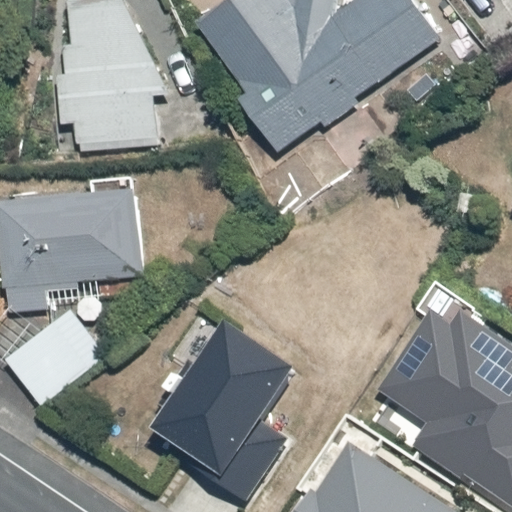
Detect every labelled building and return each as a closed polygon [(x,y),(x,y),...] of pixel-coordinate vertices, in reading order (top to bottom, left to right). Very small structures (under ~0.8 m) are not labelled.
[(241,0),(206,29),(252,92),(241,100),(284,159),(456,34),(431,0),(241,0)] [(138,2),(76,5),(79,43),(71,44),(73,72),(63,73),(67,130),(83,128),(84,150),(163,144),(159,95),(174,94),(138,2)] [(147,200),(3,205),(11,315),(57,312),(55,284),(153,277),(147,200)] [(186,418),(243,452),(256,460),(230,503),(245,511),(269,511),(302,458),(271,439),(311,372),(296,363),(314,333),(234,291),(200,349),(210,355),(184,399),(194,405),(186,418)] [(79,308),(13,364),(48,413),(118,363),(79,308)] [(436,309),(383,390),(432,423),(417,446),(511,508),(511,343),(468,315),(461,326),(436,309)] [(464,511),(351,439),(303,511),(464,511)]
